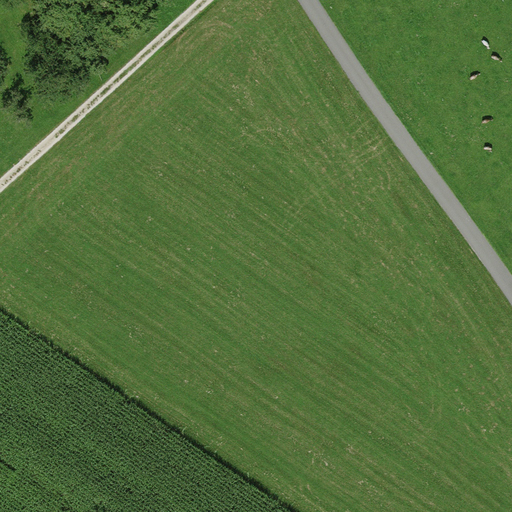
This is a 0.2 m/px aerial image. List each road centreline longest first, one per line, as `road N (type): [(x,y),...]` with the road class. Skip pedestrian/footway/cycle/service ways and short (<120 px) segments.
road 1 (unclassified): [(511,292),(310,0)]
road 2 (track): [(0,186),(208,0)]
